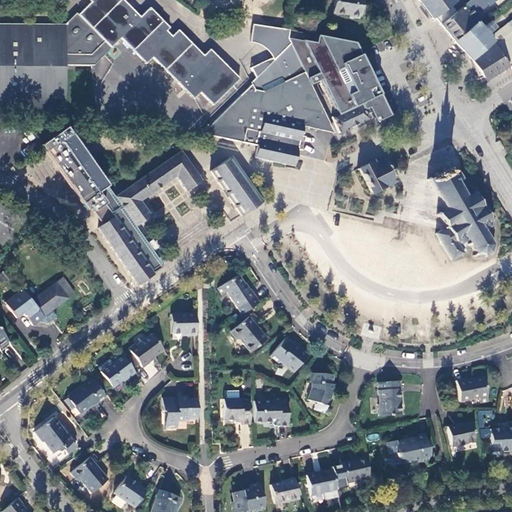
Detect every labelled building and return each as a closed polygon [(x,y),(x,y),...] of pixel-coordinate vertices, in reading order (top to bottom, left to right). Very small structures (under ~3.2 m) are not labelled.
[(88,0),(91,2),(78,15),(111,47),(120,39),(145,64),(151,58),(184,89),(190,83),(200,93),(213,105),(239,79),(209,50),(203,56),(178,31),(172,37),(166,31),(169,28),(149,8),(139,18),(140,18),(137,22),(117,2),(118,0),(88,0)] [(139,18),(121,0),(118,0),(117,2),(137,22),(140,18),(139,18)] [(362,0),(334,0),(332,14),(347,17),(347,19),(359,21),(362,0)] [(454,0),(417,0),(432,20),(434,18),(451,6),(456,2),(455,0),(454,0)] [(470,0),(456,12),(440,25),(454,42),(476,23),(479,21),(477,18),(482,14),(479,11),(487,4),(488,5),(494,0),(470,0)] [(456,12),(451,6),(434,18),(440,25),(456,12)] [(312,15),(294,12),(293,25),(310,27),(312,15)] [(76,13),(62,27),(0,27),(0,105),(62,106),(62,65),(93,65),(111,47),(78,15),(76,13)] [(493,43),(472,61),(475,70),(479,80),(492,73),(495,75),(511,64),(511,19),(489,38),(493,43)] [(454,42),(463,52),(470,52),(481,42),(481,39),(478,34),(482,31),(481,30),(482,30),(476,23),(454,42)] [(485,34),(482,30),(481,30),(482,31),(478,34),(481,39),(481,42),(470,52),(463,52),(470,59),(472,61),(493,43),(489,38),(485,34)] [(289,44),(304,74),(309,85),(318,81),(335,116),(331,118),(339,134),(367,120),(365,116),(374,112),(376,117),(387,111),(359,51),(353,44),(350,45),(348,43),(315,36),(314,43),(286,38),(289,44)] [(249,83),(250,85),(253,89),(253,92),(262,94),(262,93),(283,82),(284,84),(288,82),(287,80),(295,76),(296,78),(304,74),(289,44),(249,83)] [(320,125),(322,123),(323,120),(324,117),(324,114),(309,85),(304,74),(296,78),(295,76),(287,80),(288,82),(284,84),(283,82),(262,93),(262,94),(253,92),(253,89),(250,85),(234,101),(221,113),(212,123),(211,126),(211,129),(212,133),(214,135),(217,137),(256,146),(254,157),(293,166),(296,153),(302,127),(303,124),(312,126),(314,127),(316,126),(318,126),(320,125)] [(194,99),(200,93),(190,83),(184,89),(194,99)] [(322,123),(320,125),(318,126),(316,126),(314,127),(312,126),(303,124),(302,127),(332,133),(324,114),(324,117),(323,120),(322,123)] [(202,134),(217,137),(214,135),(212,133),(211,129),(211,126),(212,123),(202,134)] [(66,128),(40,146),(45,153),(71,134),(66,128)] [(45,153),(81,203),(107,186),(71,134),(45,153)] [(98,229),(137,285),(154,274),(148,267),(158,260),(136,227),(150,217),(140,202),(176,177),(186,192),(202,181),(180,151),(115,197),(107,186),(81,203),(86,211),(90,208),(97,217),(108,209),(114,217),(103,225),(98,229)] [(388,158),(386,155),(358,169),(371,194),(396,182),(385,159),(388,158)] [(210,171),(240,216),(261,202),(230,158),(210,171)] [(450,261),(463,254),(463,253),(466,251),(464,247),(467,246),(468,246),(469,245),(474,254),(473,256),(475,257),(476,255),(480,256),(481,259),(484,258),(483,256),(488,254),(490,255),(491,253),(490,251),(491,246),(492,246),(492,244),(490,244),(485,235),(487,234),(486,232),(484,233),(481,228),(484,229),(490,226),(489,220),(491,218),(490,217),(488,218),(481,207),(483,205),(482,204),(480,205),(474,194),(474,191),(473,191),(472,193),(466,197),(459,185),(462,179),(458,173),(452,174),(451,171),(451,167),(449,167),(449,170),(444,172),(443,170),(441,171),(442,173),(437,177),(435,174),(433,176),(434,178),(430,180),(428,179),(427,181),(429,182),(445,210),(438,213),(436,213),(435,214),(438,214),(445,226),(443,227),(443,228),(435,233),(450,261)] [(97,217),(103,225),(114,217),(108,209),(97,217)] [(238,274),(218,287),(222,294),(227,291),(241,314),(259,302),(249,288),(248,289),(238,274)] [(31,325),(68,298),(74,293),(63,277),(31,301),(22,290),(5,303),(16,318),(22,314),(31,325)] [(187,333),(196,333),(196,311),(170,312),(171,331),(187,331),(187,333)] [(252,313),(230,330),(236,338),(239,338),(250,351),(266,338),(255,323),(258,321),(252,313)] [(146,361),(162,349),(151,334),(135,346),(133,343),(127,349),(140,367),(148,363),(146,361)] [(286,336),(270,356),(278,362),(280,359),(294,370),(307,354),(294,344),(294,343),(286,336)] [(129,376),(135,371),(120,351),(112,357),(114,360),(100,370),(112,387),(128,375),(129,376)] [(332,374),(310,372),(309,383),(312,383),(311,388),(307,399),(318,403),(316,409),(324,411),(331,392),(332,374)] [(106,395),(92,377),(80,387),(79,385),(67,394),(68,396),(74,404),(74,406),(74,407),(78,412),(90,404),(93,405),(97,402),(106,395)] [(487,402),(482,378),(464,381),(464,380),(455,381),(459,403),(478,398),(480,403),(487,402)] [(399,381),(377,383),(379,404),(378,404),(379,416),(400,414),(398,390),(400,390),(399,381)] [(250,398),(239,399),(239,391),(227,391),(227,399),(223,399),(224,420),(240,420),(240,424),(250,424),(250,398)] [(186,422),(197,423),(197,397),(187,397),(187,395),(162,396),(162,410),(164,410),(164,423),(176,423),(176,420),(186,419),(186,422)] [(70,409),(74,407),(74,406),(74,404),(68,396),(63,399),(70,409)] [(287,400),(253,401),(254,422),(277,421),(277,426),(287,426),(287,400)] [(72,441),(53,415),(33,429),(41,439),(44,441),(53,452),(62,446),(63,448),(70,442),(72,441)] [(499,452),(511,451),(511,422),(498,423),(498,429),(490,430),(490,445),(498,444),(499,452)] [(474,442),(470,423),(456,426),(456,425),(447,427),(451,446),(474,442)] [(407,439),(395,441),(395,440),(387,442),(388,450),(388,451),(395,449),(397,451),(398,457),(399,464),(411,461),(412,463),(418,461),(419,462),(430,460),(425,435),(414,437),(415,439),(407,440),(407,439)] [(70,442),(63,448),(66,452),(73,447),(70,442)] [(490,453),(499,452),(498,444),(490,445),(489,444),(490,453)] [(388,458),(398,457),(397,451),(395,449),(388,451),(388,450),(386,450),(388,458)] [(90,492),(107,478),(96,464),(99,461),(92,453),(70,471),(76,478),(80,479),(90,492)] [(344,482),(369,477),(365,457),(355,460),(355,461),(341,464),(344,482)] [(309,496),(335,490),(332,470),(305,476),(309,496)] [(132,480),(123,474),(111,492),(132,506),(144,489),(137,484),(132,480)] [(274,503),(297,499),(294,478),(284,480),(285,482),(270,484),(274,503)] [(255,511),(264,509),(259,484),(249,485),(250,489),(233,492),(234,500),(232,501),(234,511),(254,508),(255,511)] [(179,496),(158,489),(149,511),(170,511),(173,506),(175,507),(179,496)] [(23,503),(17,496),(1,510),(2,511),(27,511),(21,505),(23,503)]
